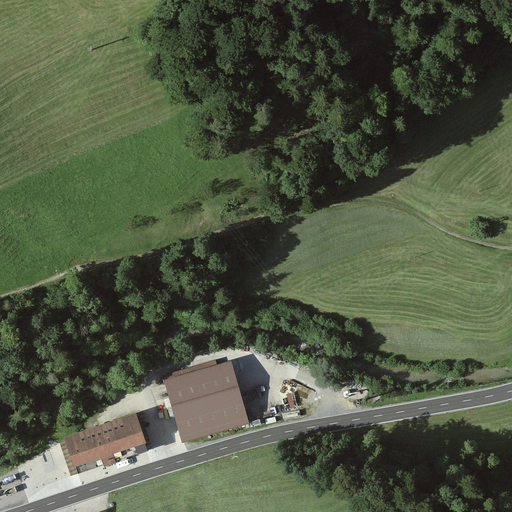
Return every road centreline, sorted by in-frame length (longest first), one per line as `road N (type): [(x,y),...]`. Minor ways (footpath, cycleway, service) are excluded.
road 1 (track): [(0,297),(359,199),(511,245)]
road 2 (tertiary): [(32,511),(265,436),(511,390)]
road 3 (unknown): [(103,409),(150,393),(186,460)]
